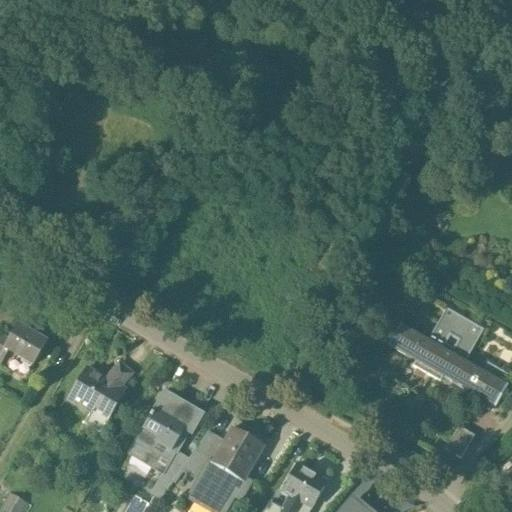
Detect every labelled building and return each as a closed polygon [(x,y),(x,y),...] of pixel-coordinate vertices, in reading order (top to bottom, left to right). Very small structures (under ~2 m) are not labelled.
[(483,331),(446,309),(428,341),(400,325),(393,338),(390,337),(389,339),(391,341),(388,347),(415,363),(413,367),(440,383),(442,378),(465,391),(462,396),(463,396),(466,392),(470,394),(467,398),(489,411),(491,407),(495,409),(507,387),(503,385),(508,376),(487,364),(482,372),(465,363),(483,331)] [(43,344),(17,328),(16,327),(7,343),(0,339),(0,364),(6,353),(31,368),(44,344),(43,343),(43,344)] [(85,371),(67,401),(69,403),(69,404),(84,413),(85,412),(91,415),(94,411),(109,419),(103,429),(104,430),(111,417),(110,417),(124,393),(120,391),(132,376),(119,365),(102,381),(85,371)] [(164,395),(144,430),(143,430),(134,445),(151,455),(156,445),(171,453),(185,429),(176,423),(185,407),(164,395)] [(474,437),(458,428),(445,451),(461,460),(474,437)] [(264,448),(232,429),(224,442),(200,484),(195,492),(225,508),(234,494),(239,498),(247,485),(243,483),(264,448)] [(189,460),(180,472),(200,484),(224,442),(208,433),(189,460)] [(189,460),(174,452),(149,495),(160,500),(180,472),(189,460)] [(310,511),(327,485),(296,467),(280,494),(290,500),(303,508),(310,511)] [(23,511),(28,505),(11,495),(0,511),(23,511)] [(300,511),(303,508),(290,500),(282,511),(300,511)] [(366,511),(353,501),(343,511),(366,511)]
